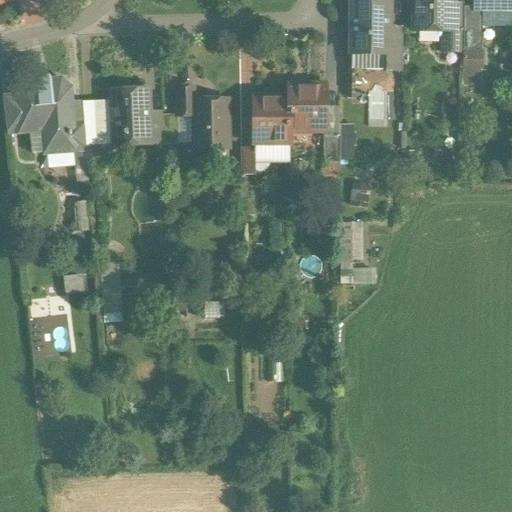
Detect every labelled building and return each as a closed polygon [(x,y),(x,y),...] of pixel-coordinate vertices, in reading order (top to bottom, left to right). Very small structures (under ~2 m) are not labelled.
[(388,0),(352,0),(351,54),(386,55),(387,55),(388,31),(388,0)] [(451,0),(415,0),(415,33),(443,34),(451,34),(452,8),(451,0)] [(511,0),(475,0),(476,9),(476,10),(482,10),(511,11),(511,0)] [(463,8),(452,8),(451,34),(443,34),(443,52),(462,52),(463,9),(463,8)] [(476,10),(476,9),(463,9),(462,52),(481,52),(482,10),(476,10)] [(402,31),(388,31),(387,55),(386,55),(386,72),(402,72),(402,31)] [(484,64),(463,64),(463,88),(484,88),(484,64)] [(60,83),(51,84),(49,86),(39,87),(37,85),(23,87),(16,94),(17,98),(20,133),(36,131),(42,124),(50,124),(51,133),(46,139),(47,154),(74,151),(72,126),(68,90),(60,83)] [(325,86),(289,86),(289,97),(289,131),(325,131),(325,86)] [(194,89),(177,90),(177,115),(194,115),(194,101),(194,89)] [(139,91),(112,93),(115,149),(150,147),(149,114),(148,91),(146,91),(144,90),(141,90),(139,91)] [(289,97),(254,97),(254,143),(289,143),(289,131),(289,97)] [(17,98),(5,99),(9,134),(20,133),(17,98)] [(228,100),(215,101),(215,104),(207,104),(207,101),(194,101),(194,115),(194,148),(229,148),(228,100)] [(162,113),(149,114),(150,147),(163,147),(162,113)] [(84,125),(72,126),(74,151),(86,151),(84,125)] [(342,161),(357,160),(356,125),(341,126),(342,161)] [(338,137),(323,137),(323,163),(338,163),(338,137)] [(256,173),(256,148),(240,148),(240,174),(256,173)] [(373,186),(356,184),(353,208),(370,210),(373,186)] [(339,284),(375,284),(375,270),(351,270),(351,260),(362,260),(362,224),(333,224),(333,256),(339,256),(339,284)] [(104,323),(123,323),(120,262),(102,262),(104,323)] [(83,274),(62,275),(63,295),(84,294),(83,274)] [(331,354),(312,354),(312,382),(330,383),(331,354)]
